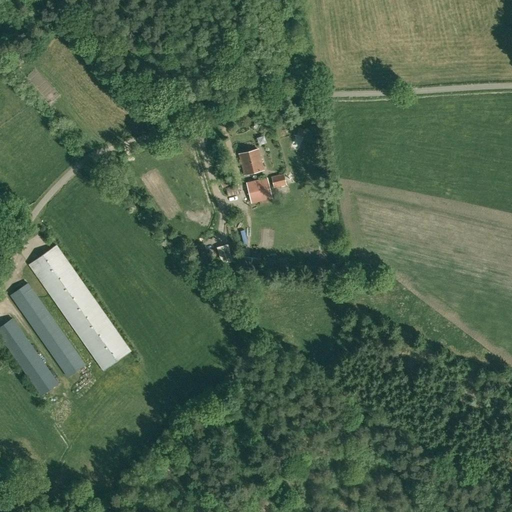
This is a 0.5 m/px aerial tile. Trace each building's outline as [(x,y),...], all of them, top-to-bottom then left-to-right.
[(307,131),(300,127),(296,134),(304,138),(307,131)] [(239,154),(245,175),(263,170),(258,149),(239,154)] [(283,174),(272,177),(274,187),(286,184),(283,174)] [(251,202),(271,198),(267,179),(247,183),(251,202)] [(227,243),(215,246),(218,264),(231,261),(227,243)] [(131,351),(58,248),(31,267),(103,370),(131,351)] [(261,258),(244,256),(242,269),(259,271),(261,258)] [(85,365),(29,286),(12,297),(68,377),(85,365)] [(58,383),(12,319),(0,327),(0,336),(41,395),(58,383)]
